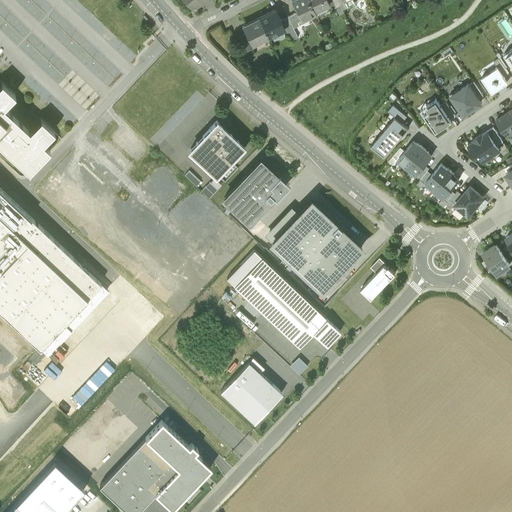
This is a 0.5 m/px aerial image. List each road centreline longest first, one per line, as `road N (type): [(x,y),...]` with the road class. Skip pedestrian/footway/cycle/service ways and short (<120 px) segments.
road 1 (unclassified): [(427,275),(203,511)]
road 2 (tertiary): [(184,32),(399,222)]
road 3 (residential): [(511,209),(448,143),(511,95)]
